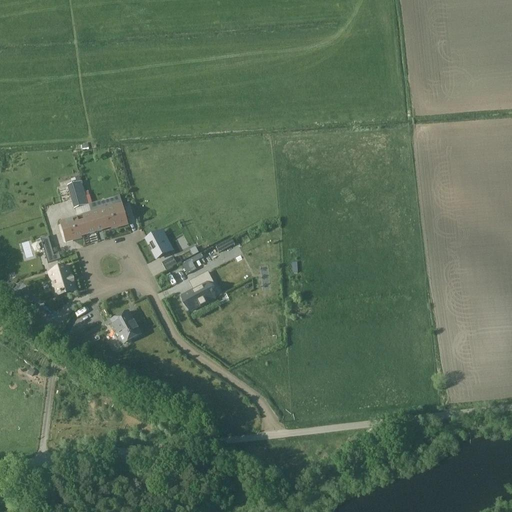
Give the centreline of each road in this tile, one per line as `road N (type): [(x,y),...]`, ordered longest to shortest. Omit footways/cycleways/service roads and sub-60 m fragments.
road 1 (unknown): [(285,434),(255,399),(194,354),(139,280),(71,313),(32,463)]
road 2 (unclassified): [(511,407),(196,445)]
road 3 (unclassified): [(0,467),(196,445)]
